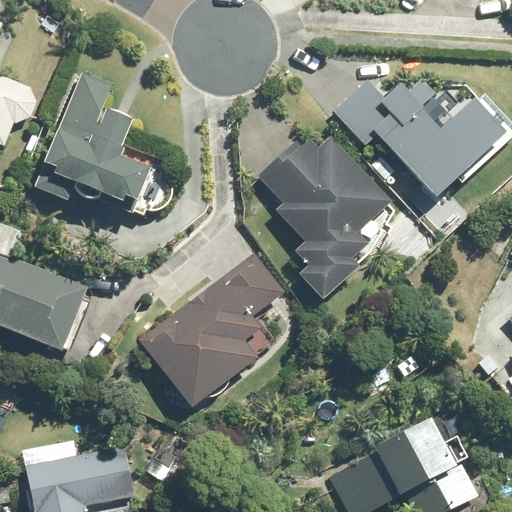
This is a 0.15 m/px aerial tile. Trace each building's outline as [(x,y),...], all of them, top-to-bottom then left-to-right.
[(0,150),(7,153),(17,130),(20,131),(35,124),(42,110),(35,93),(0,78),(0,43),(6,28),(0,25),(0,150)] [(96,139),(113,94),(84,82),(59,148),(62,149),(52,176),(50,174),(39,204),(73,216),(77,206),(130,227),(132,222),(143,226),(156,191),(126,179),(129,170),(125,168),(136,138),(111,129),(106,142),(96,139)] [(369,85),(337,117),(371,155),(382,145),(446,214),(511,155),(511,125),(490,102),(487,106),(467,85),(443,85),(434,93),(426,86),(412,99),(408,97),(393,109),(369,85)] [(313,253),(302,263),(316,279),(308,287),(330,313),(366,281),(359,272),(375,257),(364,244),(398,213),(336,143),(323,155),(315,144),(307,152),(303,147),(265,181),(291,210),(282,218),(313,253)] [(77,363),(98,308),(93,307),(96,300),(17,267),(27,239),(0,227),(0,336),(70,365),(71,360),(77,363)] [(265,340),(268,339),(259,327),(290,302),(258,260),(144,348),(200,421),(265,371),(259,364),(274,352),(265,340)] [(443,436),(446,441),(441,444),(435,433),(332,486),(345,511),(397,511),(403,510),(403,511),(475,511),(482,508),(465,476),(471,472),(461,453),(463,451),(453,431),(443,436)] [(36,511),(126,511),(140,509),(129,455),(81,464),(78,447),(26,457),(36,511)] [(146,486),(161,496),(173,475),(158,466),(146,486)]
